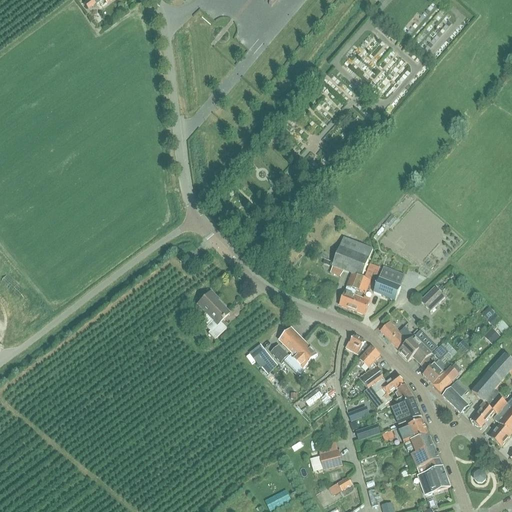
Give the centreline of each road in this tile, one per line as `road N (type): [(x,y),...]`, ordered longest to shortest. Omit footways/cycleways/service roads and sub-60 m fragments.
road 1 (residential): [(194,222),(156,0)]
road 2 (unclassified): [(0,364),(175,234)]
road 3 (residential): [(347,327),(336,356),(336,396),(364,511)]
road 4 (residential): [(347,327),(263,289),(194,222)]
road 5 (residential): [(439,433),(420,393),(369,336),(347,327)]
